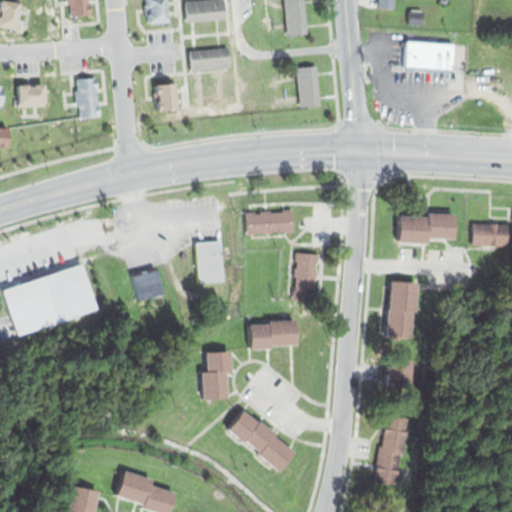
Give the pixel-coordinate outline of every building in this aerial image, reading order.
[(0,0),(11,0),(22,1),(19,27),(0,24),(0,0)] [(87,0),(89,13),(72,14),(70,3),(65,3),(64,0),(87,0)] [(145,0),(166,0),(168,21),(147,23),(145,0)] [(184,0),(185,22),(226,19),(224,0),(184,0)] [(282,0),(303,0),(306,34),(285,36),(282,0)] [(375,0),(376,9),(394,9),(393,0),(375,0)] [(407,8),(422,10),(421,24),(406,23),(407,8)] [(404,40),(454,44),(452,71),(402,67),(404,40)] [(186,50),(188,71),(229,67),(227,46),(186,50)] [(295,66),(315,64),(320,104),(299,106),(295,66)] [(75,78),(76,89),(71,89),(73,106),(77,106),(79,115),(99,114),(95,77),(75,78)] [(16,83),(16,107),(45,106),(44,82),(16,83)] [(387,98),(397,86),(408,96),(399,107),(387,98)] [(244,210),(245,232),(294,229),(293,208),(244,210)] [(398,213),(396,241),(429,243),(429,236),(452,237),(454,212),(427,211),(427,215),(398,213)] [(470,219),(469,244),(498,245),(499,221),(470,219)] [(193,240),(219,239),(222,279),(196,281),(193,240)] [(296,252),(317,253),(314,298),(293,297),(296,252)] [(131,274),(157,267),(168,305),(153,309),(150,300),(140,303),(131,274)] [(390,280),(418,283),(413,338),(385,335),(390,280)] [(248,324),(249,347),(270,347),(294,346),(294,323),(248,324)] [(205,351),(231,350),(231,369),(226,370),(227,397),(200,398),(199,370),(206,370),(205,351)] [(387,356),(384,383),(411,386),(413,358),(387,356)] [(227,429),(242,410),(296,452),(280,471),(227,429)] [(373,481),(398,485),(410,415),(385,411),(373,481)] [(123,472),(151,481),(150,486),(173,493),(167,511),(151,511),(141,509),(142,504),(116,496),(123,472)] [(64,511),(70,487),(97,492),(92,511),(64,511)]
